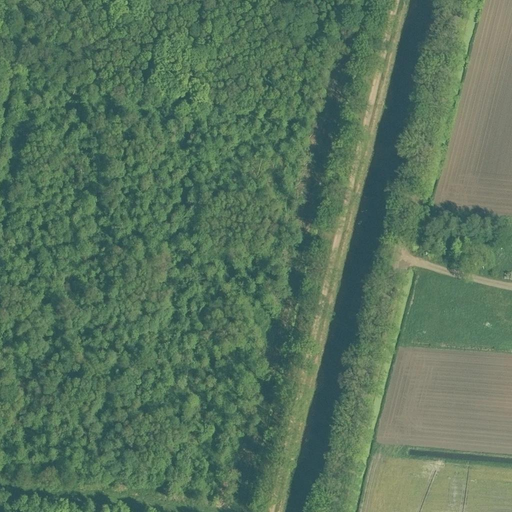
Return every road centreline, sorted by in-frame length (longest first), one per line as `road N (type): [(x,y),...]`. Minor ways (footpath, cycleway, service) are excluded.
road 1 (track): [(270,511),(397,0)]
road 2 (unclassified): [(333,511),(460,0)]
